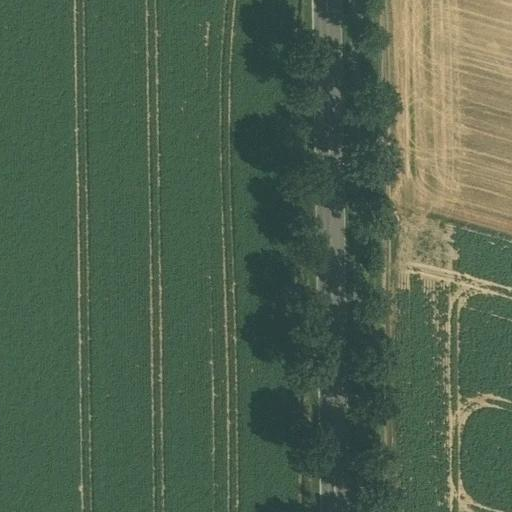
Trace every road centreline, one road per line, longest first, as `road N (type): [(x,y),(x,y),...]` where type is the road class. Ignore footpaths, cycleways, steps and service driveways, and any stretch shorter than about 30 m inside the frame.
road 1 (track): [(376,0),(386,511)]
road 2 (tertiary): [(325,0),(334,511)]
